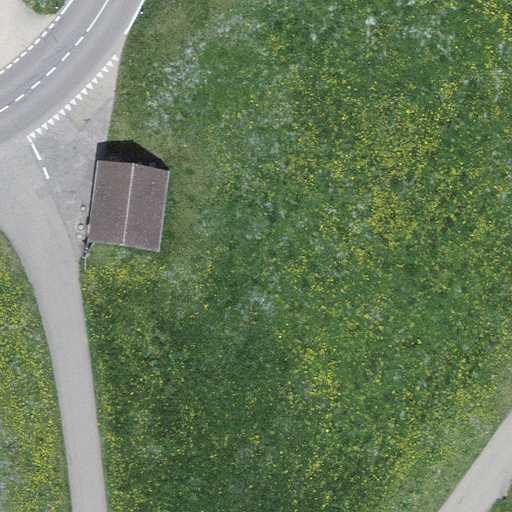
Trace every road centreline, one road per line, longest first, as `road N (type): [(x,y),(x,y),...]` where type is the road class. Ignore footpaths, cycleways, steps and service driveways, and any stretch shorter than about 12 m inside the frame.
road 1 (residential): [(7,108),(41,170),(49,203),(89,511)]
road 2 (secondary): [(7,108),(66,56),(108,0)]
